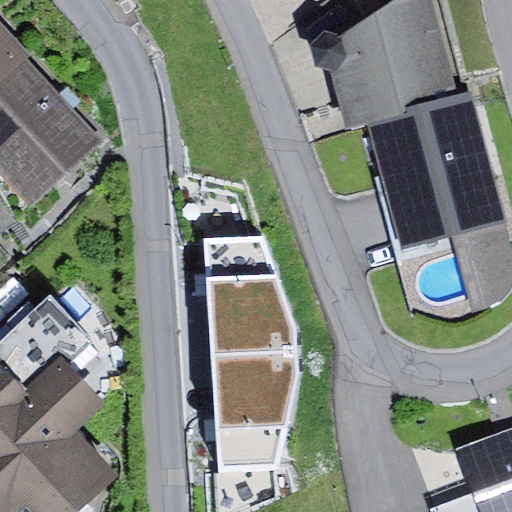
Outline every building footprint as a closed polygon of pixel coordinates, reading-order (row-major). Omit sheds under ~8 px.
[(392,0),(341,34),(324,28),(309,44),(317,66),(333,72),(348,129),(368,122),(459,98),(434,0),(392,0)] [(0,168),(31,202),(102,138),(0,25),(0,168)] [(459,98),(368,122),(402,251),(453,237),(507,223),(473,95),(459,98)] [(511,243),(507,223),(453,237),(471,312),(489,307),(501,299),(508,293),(511,284),(511,243)] [(261,238),(197,244),(208,358),(301,348),(261,238)] [(74,511),(115,474),(73,430),(104,401),(69,361),(91,339),(50,294),(0,339),(0,511),(74,511)] [(301,348),(208,358),(218,480),(277,473),(301,373),(301,348)] [(430,511),(511,511),(511,429),(457,450),(473,493),(430,510),(430,511)]
